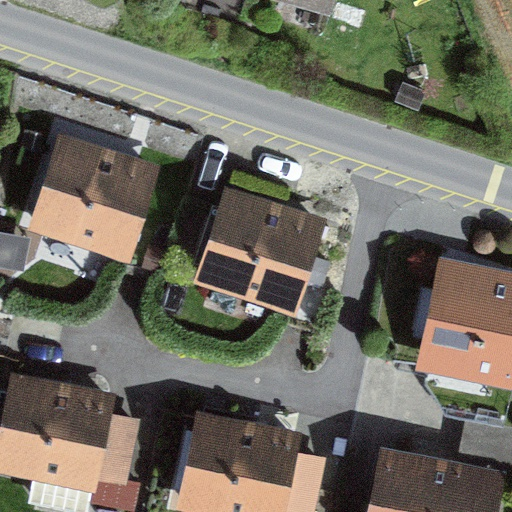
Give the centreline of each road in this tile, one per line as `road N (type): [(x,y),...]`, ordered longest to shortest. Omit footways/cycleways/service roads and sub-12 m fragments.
road 1 (unknown): [(19,354),(247,411),(290,401),(313,375),(374,149)]
road 2 (unclassified): [(0,30),(511,193)]
